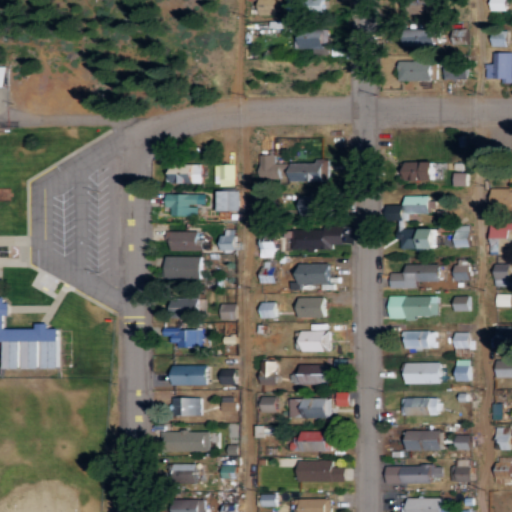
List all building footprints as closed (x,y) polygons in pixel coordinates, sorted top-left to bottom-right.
[(278,15),(277,0),(259,0),(260,15),(278,15)] [(289,15),(328,14),(327,0),(291,0),(289,0),(289,15)] [(506,0),(491,0),(491,10),(507,10),(506,0)] [(312,48),(312,54),(327,54),(328,29),(294,28),(294,48),(312,48)] [(404,45),(437,46),(438,30),(404,29),(404,45)] [(493,30),(493,45),(508,46),(508,31),(493,30)] [(511,52),(494,52),(493,63),(487,63),(487,78),(504,78),(504,82),(511,82),(511,52)] [(400,59),(400,80),(434,80),(434,60),(400,59)] [(469,78),(469,62),(446,62),(446,79),(469,78)] [(260,178),(281,179),(281,171),(293,171),(293,181),(327,181),(327,158),(316,158),(316,163),(275,162),(275,155),(261,154),(260,178)] [(488,172),(510,173),(511,157),(488,157),(488,172)] [(425,162),(406,161),(406,180),(424,180),(425,162)] [(202,182),(202,164),(166,165),(166,183),(202,182)] [(236,185),(235,164),(214,164),(215,176),(220,176),(220,186),(236,185)] [(511,208),(511,187),(491,187),(491,215),(504,215),(504,208),(511,208)] [(240,210),(239,191),(221,191),(221,211),(240,210)] [(198,216),(198,205),(206,205),(206,194),(167,193),(166,206),(172,207),(171,215),(198,216)] [(301,195),(302,215),(327,214),(326,194),(301,195)] [(430,213),(430,195),(405,195),(405,213),(430,213)] [(261,214),(276,214),(275,200),(261,201),(261,214)] [(510,254),(510,237),(511,237),(511,222),(491,222),(490,254),(510,254)] [(345,244),(345,226),(292,226),(292,249),(333,249),(333,244),(345,244)] [(438,248),(438,228),(400,228),(400,248),(438,248)] [(471,246),(470,228),(455,229),(455,246),(471,246)] [(235,250),(235,229),(222,229),(222,250),(235,250)] [(171,250),(204,250),(204,241),(199,241),(199,230),(168,230),(168,242),(171,242),(171,250)] [(261,257),(278,256),(278,241),(261,241),(261,257)] [(166,278),(202,279),(202,256),(166,256),(166,278)] [(276,283),(277,261),(262,261),(261,282),(276,283)] [(455,279),(471,279),(470,261),(463,261),(463,264),(454,264),(455,279)] [(301,284),(332,284),(332,263),(300,264),(301,282),(292,282),(292,290),(301,289),(301,284)] [(391,272),(391,288),(418,287),(418,281),(441,281),(441,263),(406,264),(406,272),(391,272)] [(495,285),(510,285),(510,263),(495,263),(495,285)] [(509,304),(509,293),(495,294),(495,304),(509,304)] [(439,295),(389,296),(389,317),(440,316),(439,295)] [(455,310),(471,311),(471,296),(456,295),(455,310)] [(300,317),(327,317),(326,297),(299,297),(300,317)] [(0,341),(3,341),(4,369),(22,368),(23,369),(42,368),(61,367),(59,326),(2,329),(13,303),(0,298),(0,341)] [(174,299),(173,317),(200,317),(200,299),(174,299)] [(277,317),(277,301),(261,302),(262,317),(277,317)] [(237,318),(237,303),(221,303),(222,319),(237,318)] [(496,345),(511,344),(511,325),(495,326),(496,345)] [(202,347),(202,329),(164,328),(163,342),(177,342),(177,347),(202,347)] [(303,351),(327,351),(328,330),(303,330),(303,351)] [(437,331),(404,331),(404,347),(437,348),(437,331)] [(471,355),(472,332),(456,331),(455,355),(471,355)] [(456,380),(471,380),(470,358),(456,359),(456,380)] [(511,359),(498,359),(497,376),(511,376),(511,359)] [(261,384),(277,385),(278,361),(262,361),(261,384)] [(443,362),(406,362),(406,384),(443,383),(443,362)] [(292,383),(327,385),(328,364),(300,363),(299,373),(293,373),(292,383)] [(208,384),(208,364),(172,365),(173,385),(208,384)] [(237,384),(237,368),(222,368),(223,384),(237,384)] [(262,412),(277,412),(277,396),(262,396),(262,412)] [(200,415),(201,398),(173,397),(172,415),(200,415)] [(439,414),(439,397),(402,397),(402,415),(439,414)] [(328,417),(328,398),(288,398),(289,418),(328,417)] [(504,403),(493,403),(493,419),(504,420),(504,403)] [(211,432),(187,431),(187,430),(162,429),(161,450),(211,451),(211,432)] [(408,451),(444,449),(443,429),(407,430),(408,451)] [(328,432),(292,432),(292,451),(327,451),(328,432)] [(457,449),(472,449),(472,435),(458,434),(457,449)] [(511,483),(511,469),(511,455),(496,456),(495,482),(511,483)] [(450,481),(472,481),(472,459),(459,458),(458,466),(451,466),(450,481)] [(333,460),(298,460),(298,482),(347,481),(347,466),(333,466),(333,460)] [(197,463),(172,464),(172,480),(197,479),(197,463)] [(388,466),(388,483),(433,482),(432,476),(442,476),(442,464),(388,466)] [(205,511),(205,499),(179,498),(178,511),(205,511)] [(328,511),(328,499),(295,498),(294,511),(328,511)] [(401,511),(450,511),(451,507),(443,507),(443,498),(402,498),(401,511)]
